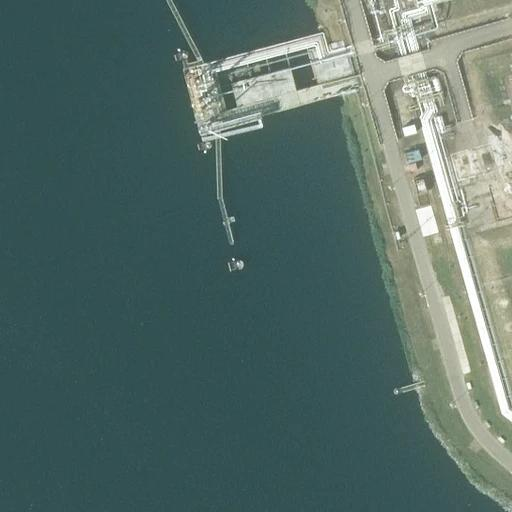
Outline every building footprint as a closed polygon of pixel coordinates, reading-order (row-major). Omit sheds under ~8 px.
[(413,127),(401,131),(403,139),(415,135),(413,127)] [(498,170),(491,144),(450,155),(457,182),(498,170)] [(418,149),(403,154),(406,163),(421,159),(418,149)] [(415,165),(407,167),(409,174),(417,172),(415,165)] [(426,190),(423,178),(415,180),(418,192),(426,190)]
